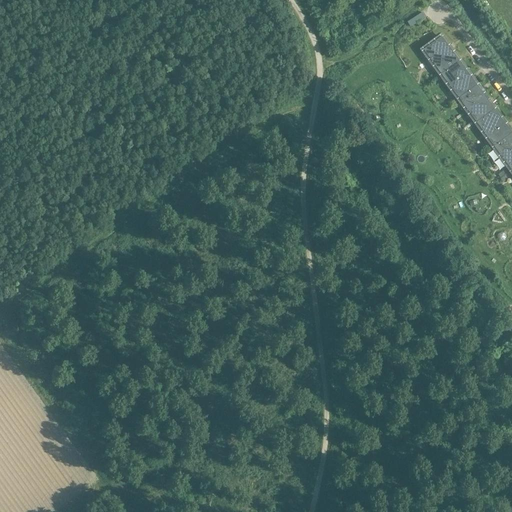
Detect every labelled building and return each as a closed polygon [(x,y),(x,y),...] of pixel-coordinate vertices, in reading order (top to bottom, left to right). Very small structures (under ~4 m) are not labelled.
[(410,27),(424,19),(420,13),(407,22),(410,27)] [(441,37),(423,51),(441,75),(459,61),(441,37)] [(458,99),(477,85),(459,61),(441,75),(458,99)] [(476,123),(494,109),(477,85),(458,99),(476,123)] [(493,147),(511,133),(494,109),(476,123),(493,147)] [(511,171),(511,170),(511,133),(493,147),(511,171)]
